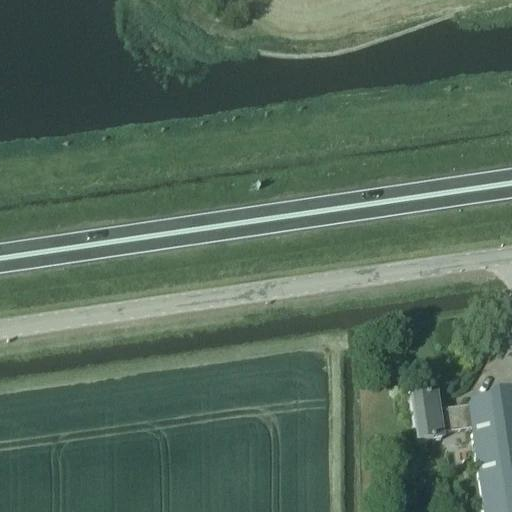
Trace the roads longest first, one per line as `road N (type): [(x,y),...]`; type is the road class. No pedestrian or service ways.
road 1 (unclassified): [(0,335),(511,260)]
road 2 (trunk): [(0,259),(511,184)]
